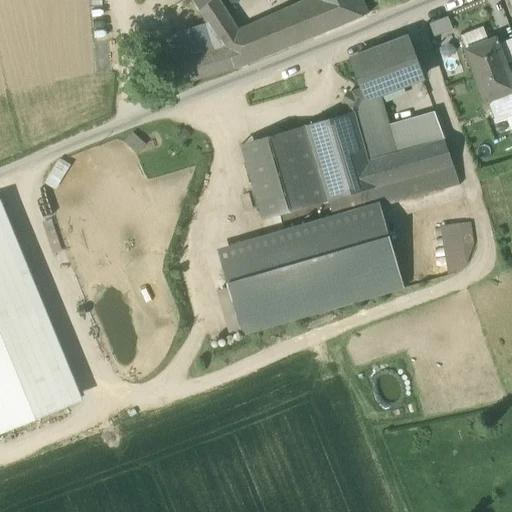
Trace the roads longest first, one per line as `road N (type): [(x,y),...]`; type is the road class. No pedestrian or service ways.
road 1 (residential): [(145,116),(445,0)]
road 2 (track): [(128,0),(145,116),(0,178)]
